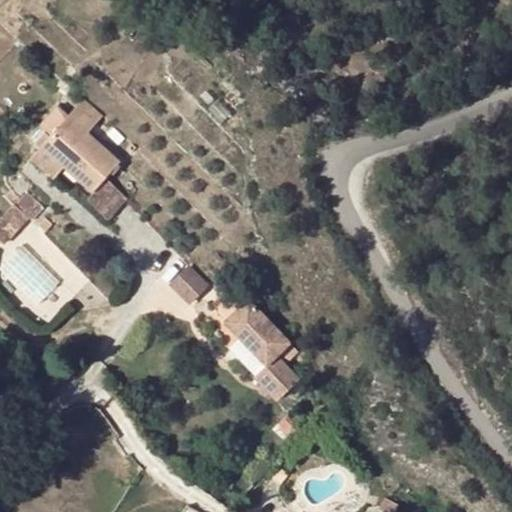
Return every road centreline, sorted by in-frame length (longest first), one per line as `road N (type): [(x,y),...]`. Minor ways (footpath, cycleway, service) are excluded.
road 1 (tertiary): [(511,460),(449,387),(355,231),(339,185),(341,165),(359,151),(402,141),(511,91)]
road 2 (unclassified): [(88,370),(0,464)]
